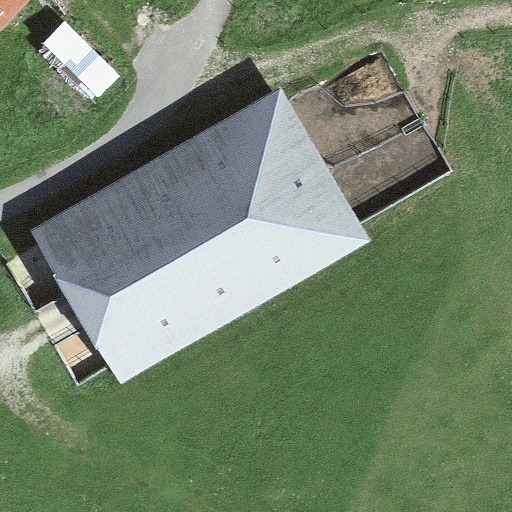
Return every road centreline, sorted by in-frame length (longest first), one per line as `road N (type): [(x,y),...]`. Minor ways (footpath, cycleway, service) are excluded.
road 1 (track): [(161,97),(418,22),(511,15)]
road 2 (track): [(0,387),(80,446),(213,511)]
road 3 (track): [(161,97),(90,158),(0,204)]
